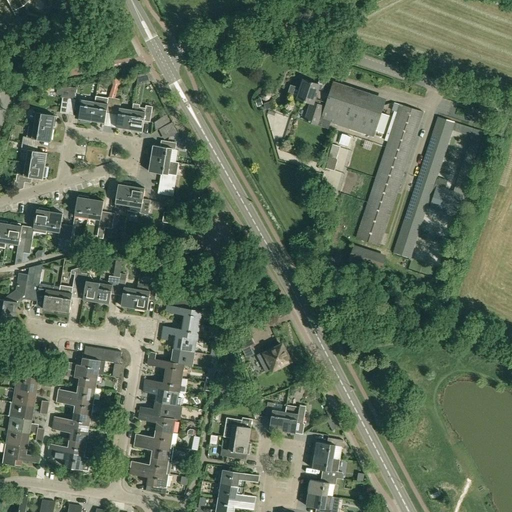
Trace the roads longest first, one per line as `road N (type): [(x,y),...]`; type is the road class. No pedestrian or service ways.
road 1 (tertiary): [(409,511),(160,56)]
road 2 (residential): [(113,495),(136,348),(36,327)]
road 3 (unclassified): [(511,109),(290,31)]
road 4 (residential): [(65,183),(133,160),(135,141),(71,132),(70,145)]
road 5 (residential): [(137,60),(25,83),(7,97),(0,118)]
road 6 (residential): [(271,499),(266,442),(299,447),(283,501)]
road 7 (unclassified): [(160,56),(290,31)]
